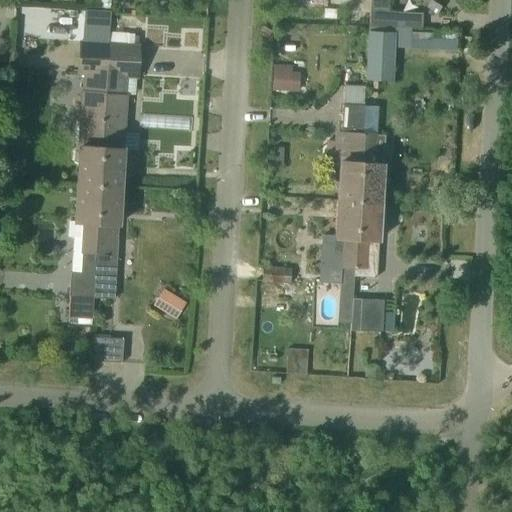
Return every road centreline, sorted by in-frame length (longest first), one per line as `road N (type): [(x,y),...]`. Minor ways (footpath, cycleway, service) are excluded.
road 1 (residential): [(476,414),(505,0)]
road 2 (residential): [(212,408),(237,0)]
road 3 (residential): [(476,414),(453,424),(212,408)]
road 4 (residential): [(212,408),(0,396)]
